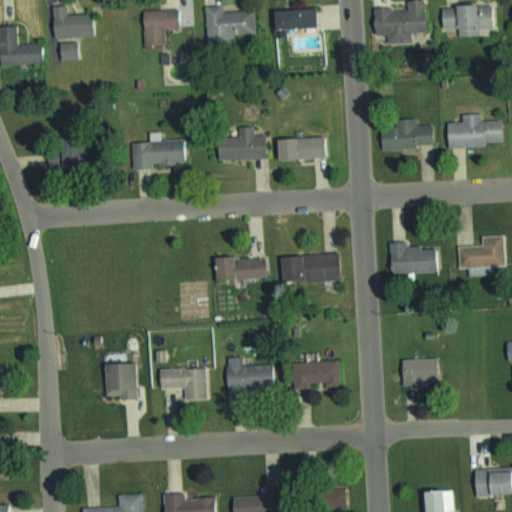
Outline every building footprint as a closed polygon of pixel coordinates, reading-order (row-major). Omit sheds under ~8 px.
[(403,0),(403,7),(370,7),(369,32),(421,32),(420,0),(403,0)] [(88,12),(64,13),(64,4),(48,5),(49,37),(89,36),(88,12)] [(251,10),(220,11),(219,4),(202,5),(203,37),(251,36),(251,10)] [(456,35),(478,35),(478,28),(491,28),(491,4),(438,5),(438,27),(456,26),(456,35)] [(312,26),(311,7),(267,9),(268,28),(312,26)] [(139,44),(160,44),(160,26),(174,26),(174,9),(139,9),(139,44)] [(13,25),(0,24),(0,62),(41,62),(40,42),(13,43),(13,25)] [(56,58),(73,58),(73,43),(56,43),(56,58)] [(477,112),(458,113),(458,120),(443,121),(444,146),(499,144),(499,118),(477,119),(477,112)] [(392,125),(377,125),(377,147),(429,146),(428,123),(413,124),(413,117),(392,118),(392,125)] [(213,159),(261,157),(261,133),(249,134),(249,125),(234,126),(234,135),(213,135),(213,159)] [(76,135),(44,135),(44,173),(76,173),(76,135)] [(272,159),(320,156),(319,135),(271,138),(272,159)] [(183,163),(182,138),(128,140),(129,165),(183,163)] [(434,245),(403,246),(403,240),(387,241),(388,272),(435,270),(434,245)] [(456,265),(492,265),(492,242),(456,242),(456,265)] [(335,252),(277,253),(278,280),(335,279),(335,252)] [(210,256),(211,278),(263,276),(263,254),(210,256)] [(240,355),(224,355),(224,391),(268,390),(268,363),(240,363),(240,355)] [(399,357),(399,383),(432,383),(432,357),(399,357)] [(335,386),(335,359),(289,360),(289,387),(335,386)] [(100,362),(100,397),(133,397),(133,362),(100,362)] [(202,366),(156,367),(156,387),(181,387),(181,399),(203,398),(202,366)] [(510,494),(510,467),(470,467),(470,494),(510,494)] [(342,508),(342,487),(303,487),(303,508),(342,508)] [(451,511),(451,488),(418,489),(418,511),(451,511)] [(160,492),(160,511),(209,511),(209,496),(182,496),(182,492),(160,492)] [(115,505),(79,506),(78,511),(139,511),(139,493),(114,493),(115,505)] [(228,511),(262,511),(262,495),(228,495),(228,511)]
